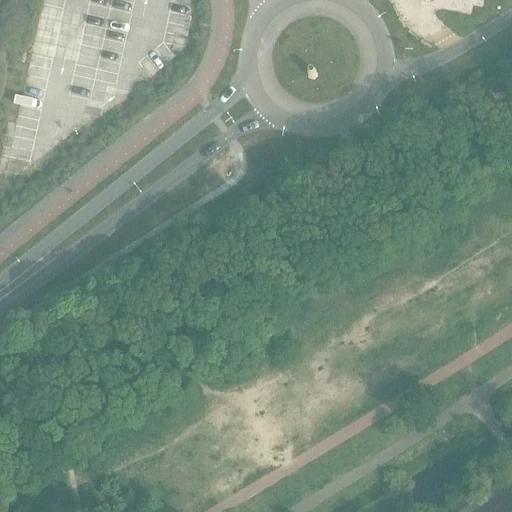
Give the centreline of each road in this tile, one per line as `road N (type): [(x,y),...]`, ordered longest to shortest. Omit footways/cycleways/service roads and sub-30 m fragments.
road 1 (primary): [(0,308),(482,0)]
road 2 (primary): [(369,0),(0,230)]
road 3 (secondary): [(251,85),(124,186),(41,268)]
road 4 (secondary): [(41,268),(272,113)]
road 5 (primary): [(382,73),(445,57),(511,18)]
road 6 (secondary): [(272,113),(315,129),(346,122),(370,102),(382,73)]
